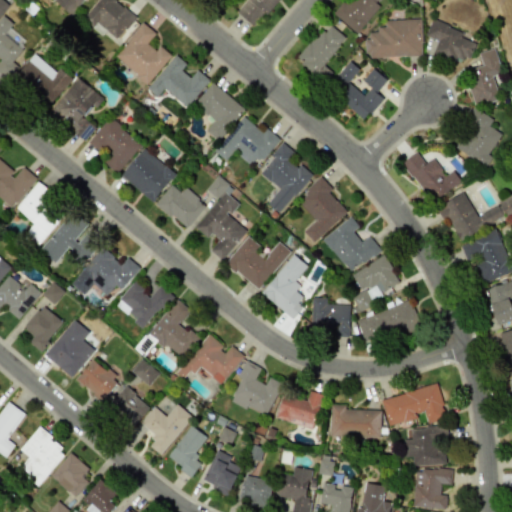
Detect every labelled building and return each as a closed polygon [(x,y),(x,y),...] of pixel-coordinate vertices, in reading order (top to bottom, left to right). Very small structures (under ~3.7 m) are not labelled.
[(0,0),(0,14),(8,4),(2,0),(0,0)] [(52,0),(71,16),(84,0),(52,0)] [(135,16),(114,0),(96,0),(82,19),(100,33),(103,29),(116,39),(135,16)] [(242,0),(234,10),(254,27),(276,0),(242,0)] [(356,33),(378,5),(374,2),(375,0),(347,0),(335,15),(356,33)] [(0,16),(0,73),(7,79),(17,66),(11,61),(21,49),(3,34),(12,23),(1,15),(0,16)] [(384,20),(385,29),(365,30),(366,57),(421,55),(420,18),(384,20)] [(474,42),(459,37),(462,31),(431,19),(425,35),(437,40),(433,49),(466,62),(474,42)] [(170,54),(159,45),(155,50),(146,43),(155,33),(141,22),(113,56),(146,83),(170,54)] [(322,65),(344,37),(326,22),(296,60),(322,81),(330,71),(322,65)] [(498,99),(491,75),(500,72),(493,48),(477,52),(481,65),(465,70),(474,103),(484,100),(485,103),(498,99)] [(55,72),(34,54),(16,73),(50,103),(71,79),(59,68),(55,72)] [(163,88),(185,107),(208,80),(196,69),(189,77),(180,70),(185,63),(175,54),(146,88),(156,96),(163,88)] [(357,68),(347,62),(336,79),(346,85),(357,68)] [(361,80),(369,87),(363,95),(348,84),(337,99),(364,120),(381,97),(375,93),(386,79),(371,68),(361,80)] [(101,97),(77,77),(48,111),(83,140),(94,128),(83,118),(101,97)] [(213,119),(204,131),(217,140),(243,106),(210,82),(193,104),(213,119)] [(500,133),(487,125),(492,119),(475,108),(451,146),(484,167),(490,157),(487,154),(500,133)] [(116,173),(140,143),(107,117),(88,141),(106,156),(102,161),(116,173)] [(277,137),(265,128),(262,132),(243,117),(224,141),(254,166),(277,137)] [(258,172),(278,188),(266,203),(278,213),(311,174),(299,164),(297,167),(287,159),(293,152),(282,143),(258,172)] [(152,201),(174,172),(141,148),(119,177),(152,201)] [(460,182),(452,170),(443,175),(433,158),(423,163),(416,152),(403,160),(428,202),(460,182)] [(20,165),(15,172),(0,160),(0,196),(12,206),(35,177),(20,165)] [(313,242),(346,211),(328,192),(331,188),(321,177),(296,200),(314,220),(302,231),(313,242)] [(33,223),(24,233),(38,244),(59,218),(42,204),(51,192),(37,181),(15,208),(33,223)] [(184,187),(180,193),(171,185),(155,202),(185,228),(205,205),(184,187)] [(221,260),(245,229),(227,215),(237,202),(223,191),(194,228),(207,237),(210,233),(218,239),(209,251),(221,260)] [(511,195),(473,213),(464,193),(436,206),(441,219),(446,217),(457,239),(511,213),(511,195)] [(87,222),(71,210),(39,250),(54,262),(65,249),(82,262),(97,244),(84,234),(77,242),(73,240),(87,222)] [(367,235),(359,241),(352,231),(357,226),(349,216),(321,238),(348,273),(379,249),(367,235)] [(288,250),(277,241),(263,258),(254,251),(259,245),(246,236),(224,263),(257,289),(288,250)] [(92,284),(105,295),(114,285),(119,289),(138,268),(126,257),(120,263),(101,247),(70,283),(83,294),(92,284)] [(306,265),(292,254),(260,292),(289,317),(305,299),(295,291),(299,285),(293,281),(306,265)] [(350,273),(360,291),(350,296),(356,307),(399,285),(383,255),(350,273)] [(0,277),(9,266),(0,258),(0,277)] [(23,278),(18,284),(7,274),(0,282),(0,308),(2,306),(17,319),(39,292),(23,278)] [(511,309),(508,298),(511,296),(511,279),(484,289),(497,325),(511,319),(511,309)] [(150,295),(133,281),(114,304),(142,328),(171,294),(159,284),(150,295)] [(53,304),(63,291),(52,282),(41,295),(53,304)] [(310,333),(348,334),(348,304),(325,304),(325,297),(311,297),(310,333)] [(189,309),(176,299),(148,333),(162,345),(164,343),(181,357),(197,338),(178,323),(189,309)] [(355,317),(362,343),(418,328),(411,302),(355,317)] [(22,328),(32,336),(28,341),(39,350),(62,322),(41,304),(22,328)] [(511,373),(511,328),(498,332),(508,374),(511,373)] [(208,334),(175,373),(182,379),(189,371),(193,375),(199,367),(219,384),(243,356),(230,346),(224,354),(219,349),(222,346),(208,334)] [(61,335),(44,354),(70,377),(87,357),(61,335)] [(91,359),(74,379),(83,387),(84,386),(92,393),(90,395),(99,402),(115,382),(112,379),(115,375),(108,369),(105,371),(91,359)] [(148,386),(158,373),(140,359),(130,371),(148,386)] [(246,360),(236,376),(241,379),(232,395),(233,395),(229,401),(244,410),(246,406),(264,416),(281,385),(269,378),(264,385),(254,379),(260,368),(246,360)] [(387,426),(378,399),(435,382),(446,416),(427,423),(423,411),(415,413),(416,417),(387,426)] [(135,423),(148,405),(121,385),(107,403),(135,423)] [(305,401),(283,394),(275,418),(311,429),(322,395),(309,390),(305,401)] [(24,414),(7,401),(0,410),(0,453),(4,457),(12,445),(5,439),(24,414)] [(159,454),(191,417),(175,404),(165,416),(153,406),(139,422),(152,434),(150,437),(153,441),(149,446),(159,454)] [(328,436),(379,438),(380,411),(344,409),(345,405),(330,404),(328,436)] [(190,425),(166,456),(180,467),(178,469),(189,477),(199,464),(194,460),(198,455),(195,453),(206,437),(190,425)] [(437,451),(443,451),(444,464),(412,466),(411,457),(403,457),(402,439),(410,438),(409,429),(424,428),(424,426),(446,425),(447,437),(436,438),(437,451)] [(65,452),(38,427),(19,448),(28,456),(17,468),(36,485),(65,452)] [(87,482),(81,476),(87,469),(70,452),(49,474),(72,497),(87,482)] [(201,483),(229,493),(235,473),(224,469),(228,459),(211,454),(201,483)] [(290,511),(307,511),(310,499),(305,498),(310,469),(292,466),(291,474),(278,473),(275,495),(293,498),(290,511)] [(436,469),(430,468),(430,469),(421,469),(420,472),(414,471),(411,506),(444,509),(445,495),(439,494),(440,484),(450,485),(451,469),(436,468),(436,469)] [(238,503),(267,506),(271,479),(242,475),(238,503)] [(97,511),(99,510),(101,511),(107,511),(113,505),(108,501),(115,492),(98,478),(79,502),(91,511),(97,511)] [(351,487),(346,511),(328,511),(330,505),(318,503),(322,482),(334,484),(333,489),(339,490),(340,485),(351,487)] [(382,501),(390,502),(388,511),(355,511),(356,507),(361,508),(364,483),(384,486),(382,501)] [(67,511),(68,511),(57,501),(46,511),(67,511)]
